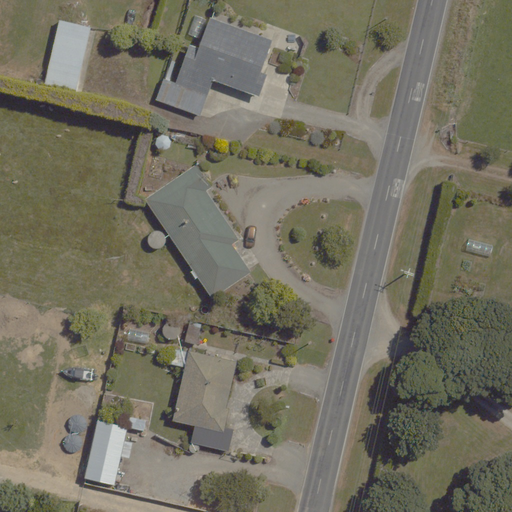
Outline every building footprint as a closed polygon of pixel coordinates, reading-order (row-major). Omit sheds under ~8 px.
[(216,85),(261,103),(284,47),(214,19),(200,52),(185,46),(162,101),(203,118),(216,85)] [(97,28),(59,20),(45,87),(83,95),(97,28)] [(195,171),(148,202),(212,297),(259,266),(195,171)] [(244,361),(189,350),(177,347),(174,363),(186,366),(176,418),(231,429),(244,361)] [(135,442),(129,440),(132,427),(101,420),(86,479),(118,486),(125,457),(131,459),(135,442)]
